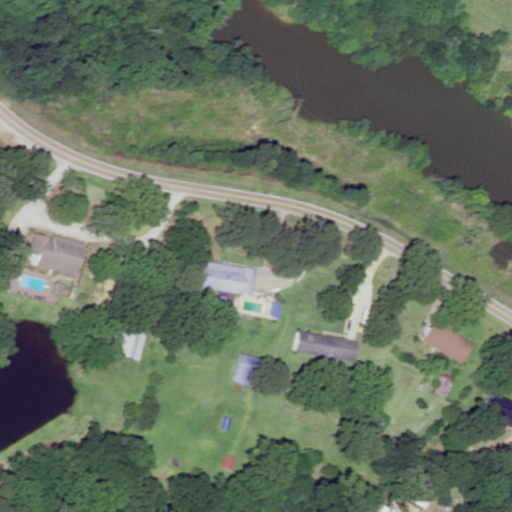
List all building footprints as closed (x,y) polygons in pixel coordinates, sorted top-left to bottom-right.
[(76,244),(27,232),(21,253),(30,256),(28,266),(68,275),(76,244)] [(0,253),(15,258),(19,244),(0,238),(0,253)] [(249,268),(198,261),(194,288),(245,296),(249,268)] [(11,267),(0,265),(0,290),(7,292),(11,267)] [(464,342),(424,322),(414,342),(455,362),(464,342)] [(205,349),(207,341),(214,342),(216,331),(196,326),(191,345),(205,349)] [(346,361),(350,340),(290,331),(287,352),(346,361)] [(227,381),(244,387),(254,359),(236,353),(227,381)] [(426,393),(439,397),(448,373),(436,368),(426,393)] [(511,427),(511,403),(482,392),(474,412),(511,427)]
